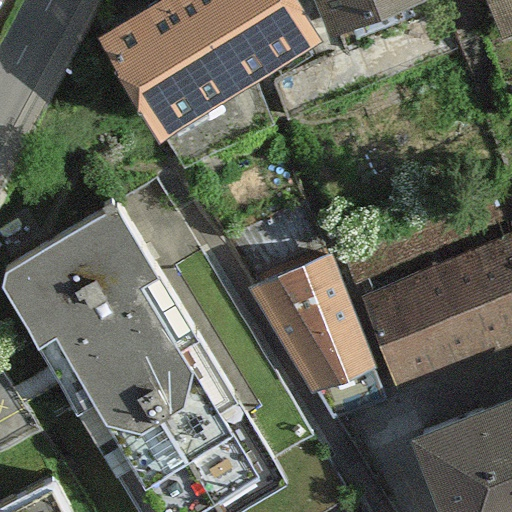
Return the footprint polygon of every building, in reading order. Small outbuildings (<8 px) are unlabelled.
[(294,0),(167,0),(118,29),(171,119),(315,35),(294,0)] [(442,0),(326,0),(343,43),(444,6),(442,0)] [(511,0),(499,0),(505,15),(511,12),(511,0)] [(132,211),(6,287),(142,511),(255,511),(298,486),(151,244),(132,211)] [(511,242),(375,297),(413,392),(511,352),(511,242)] [(337,259),(265,296),(332,428),(404,391),(337,259)] [(511,511),(511,405),(425,441),(454,511),(511,511)] [(0,489),(0,511),(86,511),(56,457),(0,489)]
